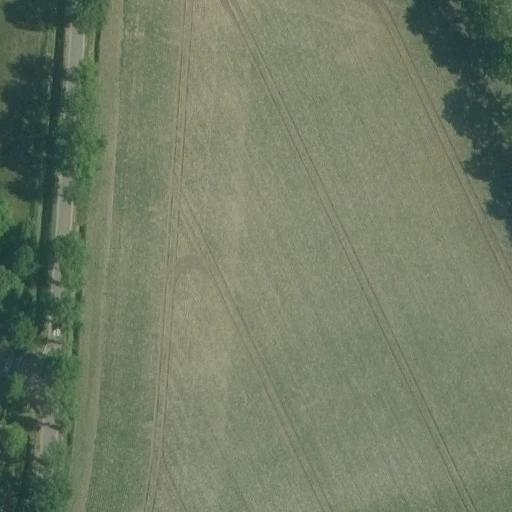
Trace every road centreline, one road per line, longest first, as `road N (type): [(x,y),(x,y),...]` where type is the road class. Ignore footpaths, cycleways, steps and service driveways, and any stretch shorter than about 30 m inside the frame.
road 1 (unclassified): [(53,381),(78,0)]
road 2 (unclassified): [(36,511),(53,381)]
